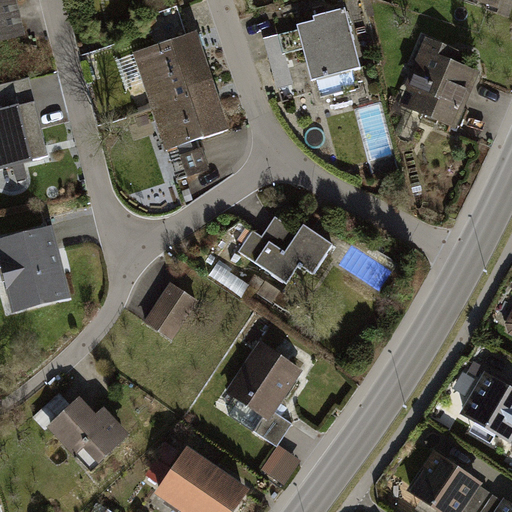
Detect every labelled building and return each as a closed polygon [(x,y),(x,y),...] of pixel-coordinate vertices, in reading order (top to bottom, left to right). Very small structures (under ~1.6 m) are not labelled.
[(0,0),(0,43),(25,38),(16,0),(0,0)] [(464,0),(498,12),(501,0),(464,0)] [(311,25),(296,29),(297,32),(302,51),(310,84),(316,83),(320,97),(356,88),(352,72),(360,70),(345,10),(312,18),(313,25),(311,25)] [(302,51),(297,32),(264,41),(277,92),(293,88),(285,56),(302,51)] [(199,34),(135,56),(169,154),(233,132),(219,91),(202,42),(199,34)] [(469,58),(425,40),(404,90),(406,90),(399,108),(455,132),(478,76),(464,70),(469,58)] [(0,86),(0,111),(36,103),(30,79),(0,86)] [(0,111),(0,170),(50,159),(46,143),(36,103),(0,111)] [(254,234),(241,253),(290,287),(303,269),(314,277),(335,248),(308,229),(306,228),(301,236),(275,219),(262,239),(254,234)] [(55,229),(0,242),(0,261),(13,315),(72,301),(63,263),(55,229)] [(170,283),(143,324),(176,345),(203,304),(170,283)] [(261,346),(229,395),(265,419),(272,423),(278,415),(304,374),(284,361),(261,346)] [(511,385),(505,381),(485,369),(460,412),(511,442),(511,439),(511,385)] [(48,430),(73,408),(60,394),(34,418),(47,432),(48,430)] [(73,408),(48,430),(77,462),(80,460),(92,473),(131,438),(105,409),(97,416),(82,400),(73,408)] [(272,423),(265,419),(256,432),(279,447),(293,425),(278,415),(272,423)] [(165,489),(176,473),(169,468),(180,453),(166,444),(145,476),(165,489)] [(302,463),(280,447),(264,470),(286,486),(302,463)] [(454,461),(435,448),(408,488),(443,511),(461,511),(464,509),(480,484),(483,481),(454,461)] [(209,462),(191,450),(176,473),(165,489),(158,499),(176,511),(241,511),(254,493),(230,476),(209,462)] [(476,511),(490,491),(480,484),(464,509),(468,511),(476,511)] [(479,511),(494,511),(503,500),(493,493),(479,511)] [(494,511),(511,511),(511,501),(505,497),(503,500),(494,511)]
